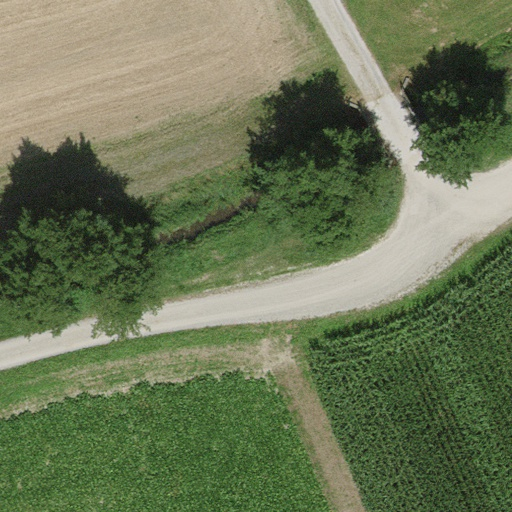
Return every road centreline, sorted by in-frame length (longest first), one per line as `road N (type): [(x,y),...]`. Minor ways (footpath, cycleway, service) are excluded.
road 1 (track): [(511,192),(440,214),(386,279),(0,357)]
road 2 (track): [(440,214),(326,0)]
